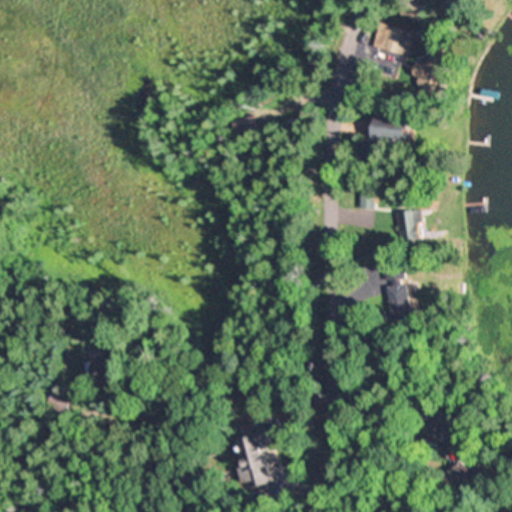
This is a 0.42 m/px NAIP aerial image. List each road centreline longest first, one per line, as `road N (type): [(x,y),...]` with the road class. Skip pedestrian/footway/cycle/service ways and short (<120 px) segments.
road 1 (residential): [(332,511),(348,386),(335,126),(375,0)]
road 2 (residential): [(335,495),(451,467),(476,420)]
